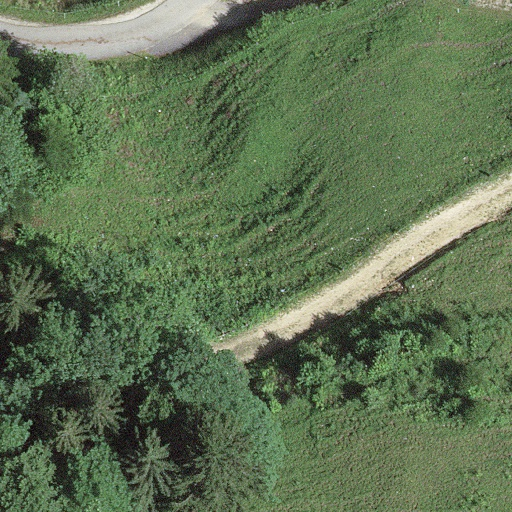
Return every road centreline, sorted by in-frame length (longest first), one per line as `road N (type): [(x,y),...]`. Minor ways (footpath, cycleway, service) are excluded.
road 1 (track): [(511,178),(261,336),(194,357),(0,371)]
road 2 (residential): [(193,0),(119,38),(50,43),(0,34)]
